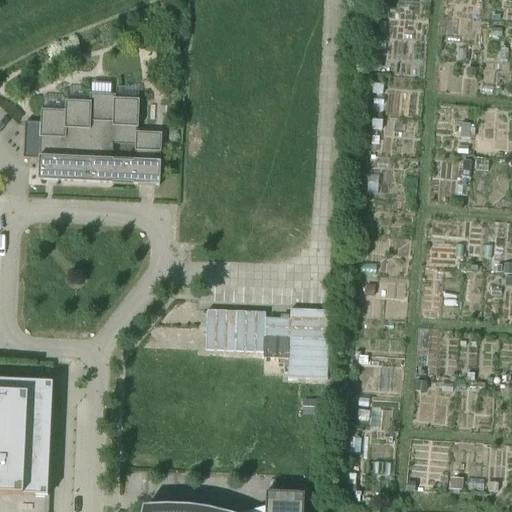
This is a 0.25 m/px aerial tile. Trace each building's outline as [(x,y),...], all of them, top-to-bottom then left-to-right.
[(23,144),(22,180),(158,187),(161,135),(136,134),(137,128),(139,101),(115,100),(115,96),(90,95),(89,103),(65,102),(65,112),(40,111),(39,145),(23,144)] [(206,312),(205,352),(263,354),(263,360),(287,361),(287,379),(327,381),(329,312),(290,311),(289,321),(265,320),(265,314),(206,312)] [(142,429),(142,450),(220,454),(220,455),(232,456),(232,454),(259,455),(259,454),(257,454),(258,440),(274,451),(275,452),(279,446),(283,441),(287,436),(293,440),(292,441),(293,442),(299,434),(304,427),(308,419),(307,418),(306,419),(300,415),(304,409),(307,404),(310,398),(271,373),(178,369),(178,370),(189,371),(188,390),(158,389),(159,387),(160,385),(161,383),(161,381),(149,377),(148,378),(149,379),(145,386),(144,385),(144,386),(145,387),(143,408),(142,429)] [(0,382),(0,495),(47,498),(52,384),(0,382)] [(304,401),(304,415),(316,416),(316,402),(304,401)] [(300,511),(301,496),(265,494),(265,511),(262,511),(214,511),(209,511),(188,508),(167,507),(142,509),(141,511),(300,511)]
